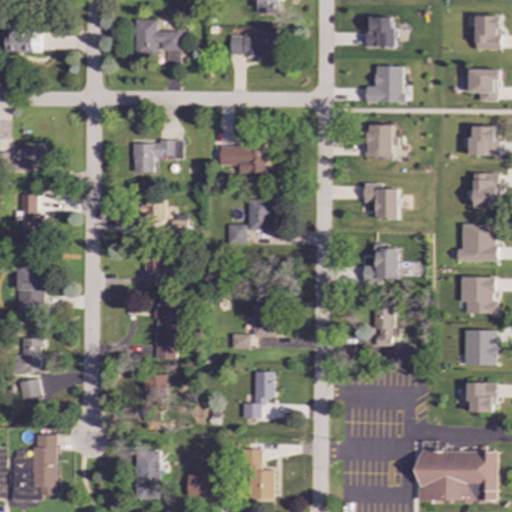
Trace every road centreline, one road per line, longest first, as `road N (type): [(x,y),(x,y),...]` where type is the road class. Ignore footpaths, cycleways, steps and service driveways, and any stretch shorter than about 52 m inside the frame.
road 1 (residential): [(92,0),(87,436)]
road 2 (residential): [(324,103),(318,511)]
road 3 (residential): [(324,103),(0,100)]
